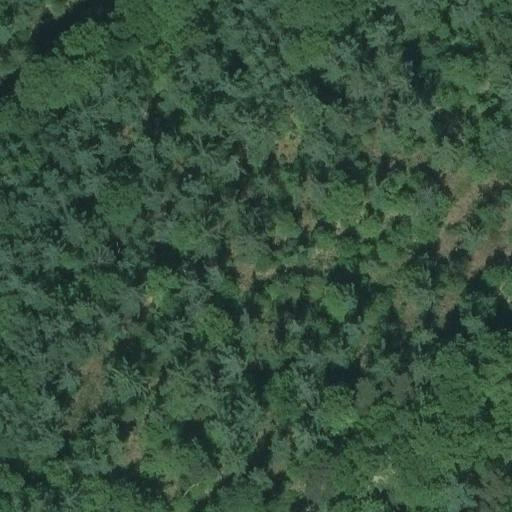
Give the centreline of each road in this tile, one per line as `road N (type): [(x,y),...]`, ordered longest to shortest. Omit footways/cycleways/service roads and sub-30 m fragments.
road 1 (track): [(320,511),(511,388)]
road 2 (track): [(0,106),(174,0)]
